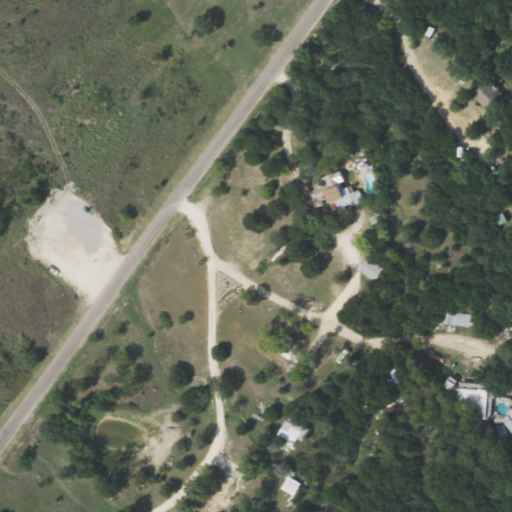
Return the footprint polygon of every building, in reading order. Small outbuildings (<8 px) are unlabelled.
[(468,93),(485,77),(504,97),(487,113),(468,93)] [(320,197),(314,201),(305,188),(325,174),(341,197),(327,207),(320,197)] [(380,270),(371,282),(355,270),(365,258),(380,270)] [(465,324),(441,324),(441,313),(465,313),(465,324)] [(287,360),(273,351),(282,338),(295,347),(287,360)] [(482,389),(482,419),(472,419),(472,404),(463,404),(463,389),(482,389)] [(295,438),(290,446),(274,436),(286,418),(305,430),(299,441),(295,438)] [(196,511),(227,460),(244,470),(236,483),(239,485),(223,511),(196,511)]
